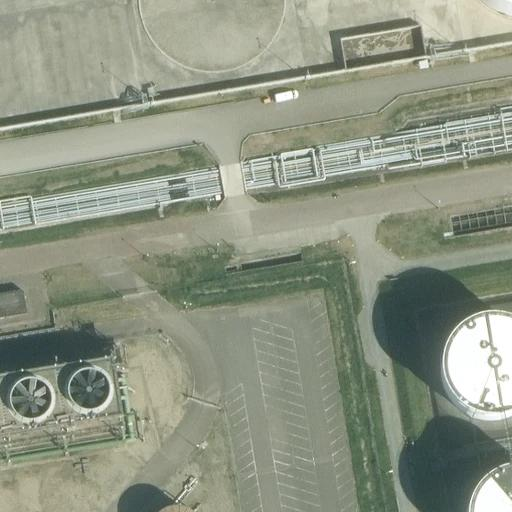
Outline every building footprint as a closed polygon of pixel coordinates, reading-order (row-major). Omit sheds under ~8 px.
[(511,0),(474,0),(479,5),(489,11),(499,17),(510,20),(511,20),(511,0)] [(0,315),(28,311),(24,288),(0,291),(0,315)] [(460,408),(496,420),(511,415),(511,312),(480,312),(455,327),(441,353),(442,382),(460,408)] [(123,382),(0,401),(0,463),(133,442),(123,382)] [(510,511),(511,474),(493,474),(468,488),(455,511),(510,511)]
